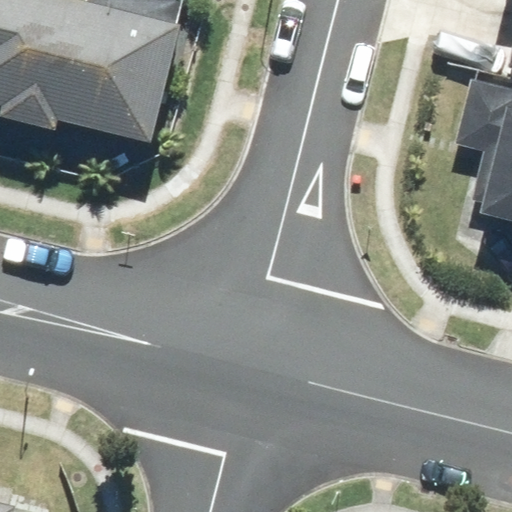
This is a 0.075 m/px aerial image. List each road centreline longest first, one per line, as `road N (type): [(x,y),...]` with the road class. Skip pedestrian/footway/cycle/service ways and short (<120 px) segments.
road 1 (residential): [(340,0),(246,381)]
road 2 (residential): [(246,381),(511,448)]
road 3 (residential): [(0,319),(246,381)]
road 4 (residential): [(214,511),(246,381)]
